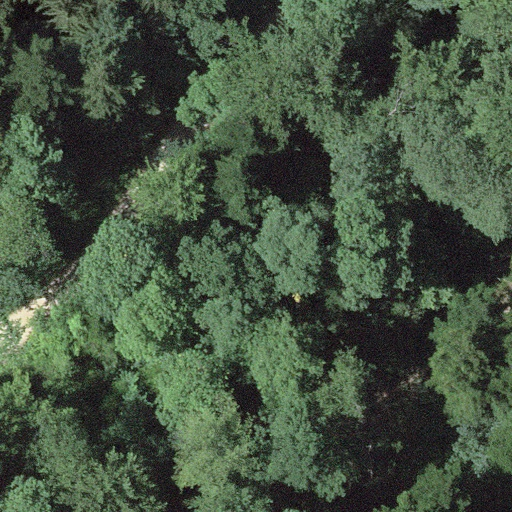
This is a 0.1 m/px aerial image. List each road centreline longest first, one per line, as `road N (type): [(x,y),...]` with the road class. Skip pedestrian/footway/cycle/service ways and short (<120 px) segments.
road 1 (track): [(0,324),(28,308),(110,226),(207,98),(302,0)]
road 2 (track): [(511,336),(263,511)]
